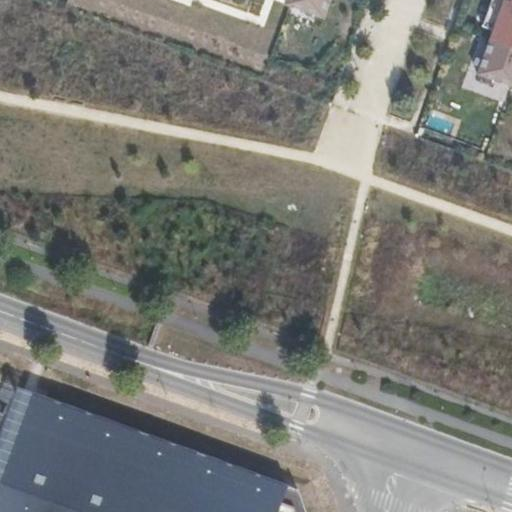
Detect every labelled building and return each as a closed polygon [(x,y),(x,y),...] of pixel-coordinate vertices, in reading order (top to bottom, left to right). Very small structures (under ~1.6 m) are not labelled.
[(290,0),(289,4),(323,16),(328,0),(290,0)] [(511,0),(489,0),(481,24),(492,28),(476,71),(510,84),(511,77),(511,0)] [(447,132),(448,115),(425,114),(424,131),(447,132)] [(0,470),(7,473),(35,395),(16,388),(0,432),(0,470)] [(278,511),(288,487),(35,395),(7,473),(0,470),(0,511),(278,511)]
